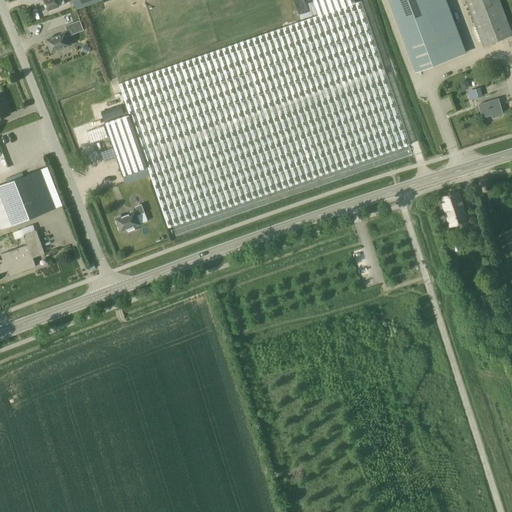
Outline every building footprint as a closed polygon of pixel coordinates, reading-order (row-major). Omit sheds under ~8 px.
[(57,0),(48,0),(44,1),(48,11),(60,7),(57,0)] [(73,0),(76,9),(100,0),(73,0)] [(113,148),(102,152),(105,161),(117,157),(123,176),(148,167),(168,227),(410,144),(362,1),(356,3),(354,0),(313,0),(319,15),(308,19),(301,21),(119,84),(129,114),(124,116),(105,122),(110,138),(113,148)] [(443,0),(389,0),(417,72),(464,55),(443,0)] [(511,35),(511,31),(500,0),(465,0),(484,46),(511,35)] [(84,30),(80,19),(65,25),(68,31),(47,39),(52,51),(57,49),(58,51),(66,48),(65,46),(71,44),(67,36),(84,30)] [(468,96),(481,96),(480,88),(468,88),(468,96)] [(0,117),(9,114),(1,94),(0,94),(0,117)] [(503,114),(499,99),(479,104),(483,117),(497,113),(497,116),(503,114)] [(121,105),(101,112),(104,121),(124,114),(121,105)] [(24,176),(23,172),(7,178),(8,182),(0,185),(0,228),(0,229),(56,208),(41,169),(24,176)] [(468,220),(459,191),(441,197),(450,226),(468,220)] [(137,216),(145,212),(142,204),(136,206),(137,210),(117,218),(121,231),(140,224),(137,216)] [(28,245),(8,252),(0,254),(0,256),(1,260),(0,259),(0,272),(9,270),(11,275),(36,266),(33,257),(44,253),(36,230),(24,235),(28,245)]
